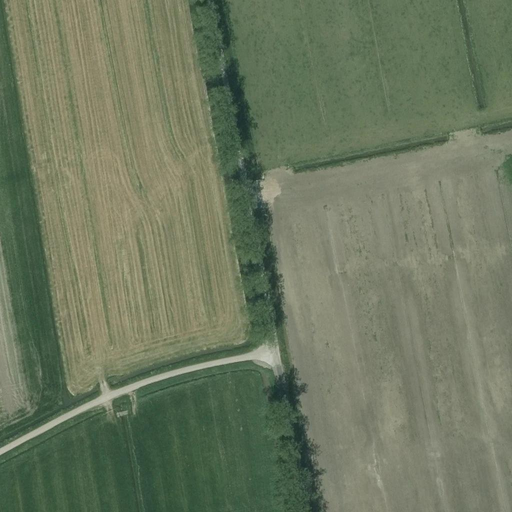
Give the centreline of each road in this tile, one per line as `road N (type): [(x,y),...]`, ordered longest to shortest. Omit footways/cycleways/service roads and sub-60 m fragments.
road 1 (unclassified): [(274,363),(209,0)]
road 2 (unclassified): [(0,463),(167,385),(274,363)]
road 3 (unclassified): [(302,511),(274,363)]
